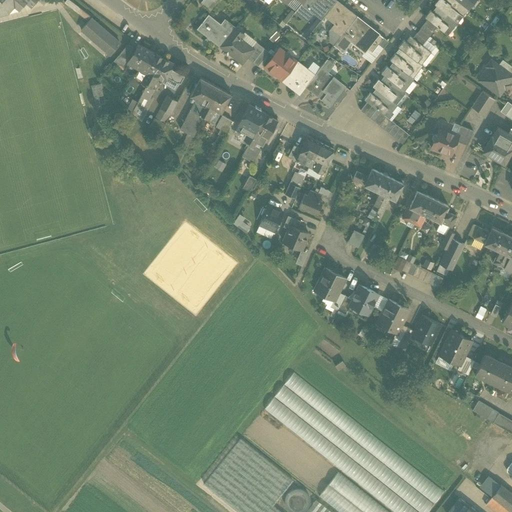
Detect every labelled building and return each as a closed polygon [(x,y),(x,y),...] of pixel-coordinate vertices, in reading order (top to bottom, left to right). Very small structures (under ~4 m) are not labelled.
[(0,0),(0,15),(8,14),(14,7),(19,11),(26,3),(31,8),(38,0),(44,4),(47,0),(0,0)] [(216,2),(212,0),(202,0),(200,3),(209,10),(216,2)] [(336,0),(335,0),(304,0),(302,2),(295,12),(303,19),(310,10),(321,19),(324,15),(336,0)] [(356,16),(336,0),(324,15),(335,23),(331,28),(341,35),(356,16)] [(464,6),(456,0),(437,0),(434,4),(438,7),(454,19),(458,14),(460,16),(466,8),(468,9),(464,6)] [(454,19),(438,7),(433,13),(430,10),(424,17),(427,19),(437,27),(447,35),(448,35),(444,32),(448,27),(450,29),(456,21),(457,23),(458,22),(454,19)] [(223,26),(208,15),(198,28),(220,46),(235,27),(227,21),(223,26)] [(378,33),(356,16),(341,35),(334,44),(342,51),(350,41),(364,52),(369,46),(378,34),(378,33)] [(120,44),(90,18),(81,30),(110,55),(120,44)] [(437,27),(427,19),(423,24),(433,32),(437,27)] [(433,32),(423,24),(420,29),(429,36),(433,32)] [(243,34),(235,27),(220,46),(242,63),(247,56),(253,48),(252,48),(240,38),(243,34)] [(331,28),(329,31),(329,41),(334,44),(341,35),(331,28)] [(429,36),(420,29),(416,33),(426,41),(429,36)] [(275,40),(278,32),(272,30),(269,38),(275,40)] [(426,41),(416,33),(412,38),(422,46),(426,41)] [(378,34),(369,46),(373,50),(378,44),(383,38),(378,34)] [(412,38),(410,36),(409,36),(410,37),(406,42),(403,40),(398,47),(402,50),(417,61),(421,57),(423,59),(428,52),(430,53),(431,52),(422,46),(412,38)] [(387,41),(383,38),(378,44),(382,47),(387,41)] [(128,44),(117,56),(118,56),(126,60),(126,61),(133,47),(128,44)] [(138,44),(127,64),(140,71),(151,51),(138,44)] [(255,44),(252,48),(253,48),(247,56),(254,61),(263,50),(255,44)] [(263,50),(254,61),(258,65),(267,53),(263,50)] [(417,61),(402,50),(398,55),(393,52),(388,59),(392,62),(408,75),(409,74),(412,70),(414,72),(420,65),(422,66),(422,65),(417,61)] [(151,51),(140,71),(146,74),(141,83),(146,86),(152,75),(162,57),(151,51)] [(284,59),(276,52),(272,57),(264,66),(265,67),(282,80),(297,61),(288,54),(284,59)] [(267,53),(258,65),(264,69),(265,67),(264,66),(272,57),(267,53)] [(126,60),(118,56),(115,63),(122,67),(126,60)] [(162,57),(152,75),(158,78),(164,81),(163,83),(175,89),(178,83),(180,84),(184,76),(170,69),(173,64),(162,57)] [(511,74),(511,66),(502,59),(498,65),(511,75),(511,74)] [(333,65),(326,60),(320,67),(327,73),(333,65)] [(498,65),(491,60),(486,66),(488,68),(485,72),(486,75),(481,81),(479,79),(478,80),(499,95),(511,77),(511,75),(498,65)] [(314,75),(297,61),(282,80),(299,94),(305,86),(313,76),(314,75)] [(408,75),(392,62),(388,67),(385,65),(379,72),(383,75),(384,75),(400,88),(404,83),(406,85),(412,78),(413,79),(414,78),(409,74),(408,75)] [(327,73),(320,67),(314,75),(313,76),(319,81),(311,91),(329,105),(344,86),(327,73)] [(152,75),(146,86),(151,89),(152,89),(158,78),(152,75)] [(400,88),(384,75),(383,75),(379,80),(376,78),(371,85),(375,88),(392,101),(395,96),(397,98),(403,91),(405,92),(400,88)] [(313,76),(305,86),(311,91),(319,81),(313,76)] [(219,89),(200,78),(190,96),(204,103),(198,114),(197,115),(203,118),(219,89)] [(151,89),(146,86),(143,91),(138,101),(136,106),(143,110),(154,90),(152,89),(151,89)] [(392,101),(375,88),(371,93),(368,91),(362,98),(367,101),(372,105),(376,109),(381,112),(386,116),(387,117),(383,114),(387,109),(389,111),(394,104),(396,106),(397,105),(392,101)] [(140,89),(135,100),(138,101),(143,91),(140,89)] [(230,95),(219,89),(203,118),(209,121),(215,110),(221,113),(230,95)] [(482,91),(472,107),(483,115),(494,99),(482,91)] [(177,102),(166,96),(160,109),(170,114),(177,102)] [(130,111),(135,100),(130,98),(125,109),(130,111)] [(372,105),(367,101),(360,110),(365,114),(372,105)] [(249,105),(239,123),(250,129),(244,140),(249,143),(265,114),(254,108),(249,105)] [(372,105),(365,114),(369,118),(376,109),(372,105)] [(145,116),(137,108),(132,113),(140,121),(145,116)] [(376,109),(369,118),(374,121),(381,112),(376,109)] [(190,110),(180,130),(193,137),(203,118),(197,115),(198,114),(190,110)] [(381,112),(374,121),(379,125),(386,116),(381,112)] [(128,124),(119,113),(112,118),(124,134),(131,128),(128,124)] [(276,120),(265,114),(249,143),(254,146),(255,145),(256,143),(262,147),(266,138),(276,120)] [(222,115),(216,126),(221,129),(218,134),(223,137),(226,132),(232,121),(222,115)] [(386,116),(379,125),(383,129),(390,120),(387,117),(386,116)] [(390,120),(383,129),(388,132),(395,124),(390,120)] [(232,121),(226,132),(232,136),(238,125),(232,121)] [(400,127),(395,124),(388,132),(393,136),(400,127)] [(473,130),(459,125),(456,134),(458,135),(458,136),(456,141),(467,145),(473,130)] [(400,127),(393,136),(397,140),(404,131),(400,127)] [(511,135),(497,127),(492,136),(483,152),(504,163),(511,148),(511,135)] [(439,128),(436,134),(435,133),(433,135),(431,138),(432,141),(433,141),(431,148),(441,153),(442,152),(450,155),(451,155),(456,141),(458,136),(458,135),(456,134),(439,128)] [(404,131),(397,140),(402,143),(409,135),(404,131)] [(320,144),(307,137),(301,149),(295,160),(308,167),(312,160),(313,160),(320,144)] [(244,140),(242,139),(236,149),(243,154),(249,143),(244,140)] [(254,146),(249,143),(243,154),(241,157),(252,163),(261,149),(255,145),(254,146)] [(333,150),(320,144),(313,160),(317,162),(313,169),(321,173),(333,150)] [(301,149),(293,145),(288,156),(295,160),(301,149)] [(372,169),(368,177),(356,171),(352,179),(364,185),(374,190),(382,174),(372,169)] [(382,174),(374,190),(379,193),(384,195),(392,179),(382,174)] [(256,180),(249,176),(242,188),(250,192),(256,180)] [(403,184),(392,179),(384,195),(389,197),(395,200),(403,184)] [(300,188),(289,183),(284,194),(295,199),(300,188)] [(330,192),(320,188),(318,193),(321,195),(328,198),(330,192)] [(318,193),(310,190),(307,196),(318,200),(321,195),(318,193)] [(417,191),(408,210),(406,209),(402,218),(408,221),(406,225),(412,228),(414,224),(420,212),(427,196),(417,191)] [(379,193),(372,208),(376,211),(384,195),(379,193)] [(307,196),(304,194),(299,206),(317,214),(322,202),(318,200),(307,196)] [(384,195),(376,211),(381,213),(389,197),(384,195)] [(438,201),(427,196),(420,212),(425,215),(430,217),(438,201)] [(448,206),(438,201),(430,217),(440,222),(451,227),(456,216),(445,211),(448,206)] [(282,212),(268,206),(262,219),(259,224),(274,231),(282,212)] [(420,212),(414,224),(419,227),(425,215),(420,212)] [(241,221),(243,217),(237,214),(232,224),(245,231),(248,226),(241,221)] [(300,221),(288,216),(283,227),(288,229),(290,225),(297,228),(300,221)] [(297,228),(290,225),(288,229),(283,243),(301,250),(308,233),(297,228)] [(492,227),(489,232),(478,227),(473,238),(484,243),(484,244),(494,249),(502,232),(492,227)] [(345,242),(357,247),(363,234),(351,228),(345,242)] [(511,237),(502,232),(494,249),(499,251),(504,254),(511,237)] [(464,244),(452,238),(440,264),(451,269),(464,244)] [(499,251),(493,262),(499,265),(504,254),(499,251)] [(510,256),(504,254),(499,265),(504,268),(510,256)] [(424,258),(421,265),(430,269),(433,262),(424,258)] [(412,263),(407,260),(402,270),(407,273),(412,263)] [(417,266),(412,263),(407,273),(412,275),(417,266)] [(417,266),(412,275),(417,278),(422,268),(417,266)] [(427,271),(422,268),(417,278),(422,280),(427,271)] [(345,278),(325,269),(314,291),(333,301),(338,293),(345,278)] [(427,271),(422,280),(428,283),(432,273),(427,271)] [(438,276),(432,273),(428,283),(433,286),(438,276)] [(443,278),(438,276),(433,286),(438,288),(443,278)] [(378,294),(359,285),(352,300),(349,305),(350,306),(366,314),(363,320),(364,321),(378,294)] [(338,293),(333,301),(330,307),(334,309),(337,311),(344,296),(338,293)] [(344,296),(337,311),(345,315),(350,306),(349,305),(352,300),(344,296)] [(389,300),(377,324),(396,333),(397,334),(401,324),(409,309),(408,309),(390,300),(389,300)] [(511,302),(511,303),(511,302),(502,322),(509,326),(510,323),(511,324),(511,302)] [(500,307),(495,304),(490,314),(495,317),(500,307)] [(479,305),(474,316),(480,318),(485,308),(479,305)] [(440,325),(422,316),(412,336),(430,345),(440,325)] [(407,327),(401,324),(397,334),(396,333),(393,337),(400,341),(407,327)] [(407,327),(400,341),(405,343),(412,330),(407,327)] [(471,341),(451,331),(438,356),(459,366),(464,357),(471,341)] [(511,383),(511,367),(484,354),(475,374),(490,382),(491,380),(501,385),(500,387),(509,391),(511,383)] [(338,356),(331,361),(334,366),(341,361),(338,356)] [(474,362),(464,357),(459,366),(457,370),(467,375),(474,362)] [(427,511),(443,492),(293,372),(264,409),(393,511),(427,511)] [(499,412),(478,401),(473,411),(493,423),(498,413),(499,412)] [(463,445),(418,409),(404,427),(449,463),(463,445)] [(511,421),(498,413),(493,423),(511,434),(511,421)] [(292,481),(240,439),(204,484),(238,511),(280,511),(272,506),(292,481)] [(387,511),(338,472),(319,496),(338,511),(387,511)] [(511,511),(511,493),(501,485),(491,496),(510,511),(511,511)] [(510,511),(491,496),(485,504),(494,511),(510,511)] [(463,511),(468,506),(459,498),(447,511),(463,511)] [(306,511),(330,511),(316,500),(306,511)]
